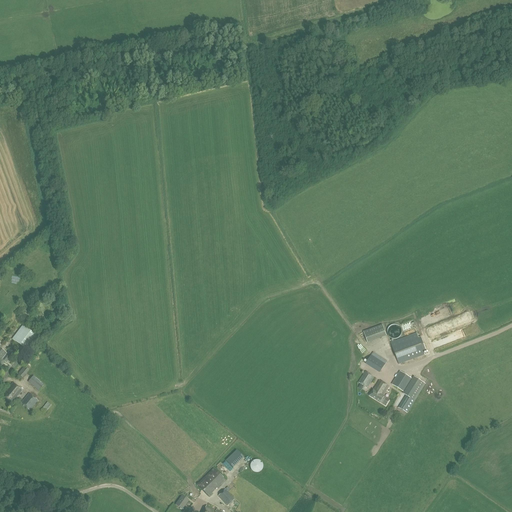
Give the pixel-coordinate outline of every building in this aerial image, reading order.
[(447,328),(465,323),(463,316),(442,323),(444,327),(446,326),(447,328)] [(388,334),(388,335),(389,336),(389,337),(390,337),(391,338),(392,338),(393,339),(394,339),(395,339),(396,339),(397,339),(397,338),(398,338),(399,338),(399,337),(400,337),(400,336),(401,336),(401,335),(401,334),(402,334),(402,333),(402,332),(402,331),(402,330),(401,329),(401,328),(401,327),(400,327),(400,326),(399,326),(398,325),(397,325),(396,325),(396,324),(395,324),(394,324),(393,325),(392,325),(391,326),(390,326),(389,327),(389,328),(388,328),(388,329),(388,330),(388,331),(387,331),(387,332),(388,333),(388,334)] [(363,332),(368,343),(387,336),(382,325),(363,332)] [(13,339),(25,349),(35,336),(23,326),(13,339)] [(459,332),(436,341),(438,346),(461,338),(459,332)] [(391,343),(399,364),(425,355),(424,352),(426,351),(421,337),(419,338),(417,333),(391,343)] [(358,345),(361,344),(365,353),(368,352),(361,338),(356,341),(358,345)] [(0,365),(1,366),(5,362),(6,363),(14,353),(10,350),(7,353),(0,348),(0,344),(1,343),(0,341),(0,365)] [(366,363),(380,372),(387,361),(373,352),(371,355),(366,363)] [(18,374),(22,378),(29,370),(28,369),(25,367),(18,374)] [(412,377),(401,371),(392,385),(403,391),(412,377)] [(358,382),(367,388),(374,377),(365,372),(358,382)] [(28,382),(39,391),(44,385),(33,376),(28,382)] [(399,408),(405,412),(413,400),(415,401),(425,384),(417,379),(406,396),(407,396),(399,408)] [(381,403),(386,406),(390,400),(384,397),(385,397),(383,396),(389,387),(379,380),(373,390),(369,396),(380,403),(381,403)] [(2,396),(11,404),(22,390),(13,383),(2,396)] [(21,404),(29,411),(38,401),(29,394),(21,404)] [(41,410),(45,414),(52,406),(48,402),(41,410)] [(251,469),(251,470),(252,470),(252,471),(253,472),(254,472),(255,473),(256,473),(257,473),(258,473),(259,472),(260,472),(261,471),(262,471),(262,470),(262,469),(263,469),(263,468),(263,467),(263,466),(263,465),(263,464),(262,463),(262,462),(261,462),(261,461),(260,461),(259,460),(258,460),(257,460),(256,460),(255,460),(254,460),(253,461),(252,462),(251,463),(251,464),(250,465),(250,466),(250,467),(250,468),(251,469)] [(206,494),(210,498),(213,494),(212,493),(217,488),(219,490),(226,482),(225,480),(214,469),(197,485),(206,494)] [(218,495),(227,506),(234,499),(225,489),(218,495)] [(267,511),(273,498),(259,492),(250,511),(267,511)] [(176,505),(182,509),(189,501),(182,496),(176,505)]
